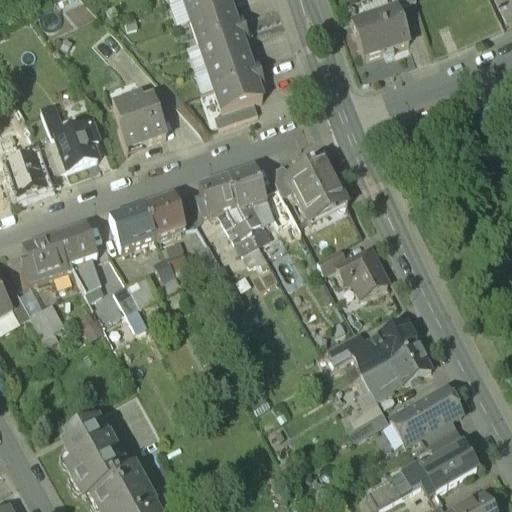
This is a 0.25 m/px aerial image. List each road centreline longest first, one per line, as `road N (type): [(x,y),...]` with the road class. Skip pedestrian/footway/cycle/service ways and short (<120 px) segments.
road 1 (residential): [(340,114),(448,348),(511,454)]
road 2 (residential): [(340,114),(0,229)]
road 3 (residential): [(511,51),(340,114)]
road 4 (residential): [(300,0),(340,114)]
